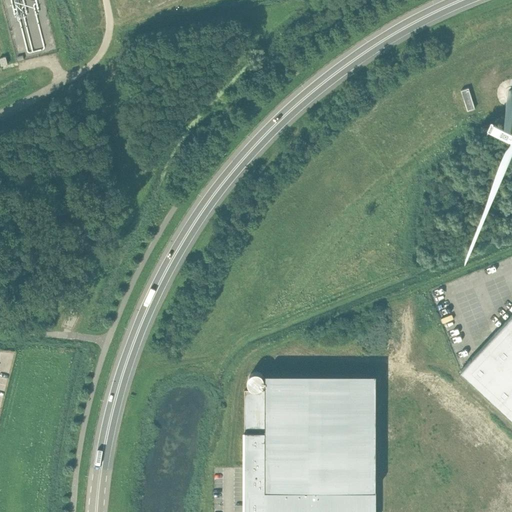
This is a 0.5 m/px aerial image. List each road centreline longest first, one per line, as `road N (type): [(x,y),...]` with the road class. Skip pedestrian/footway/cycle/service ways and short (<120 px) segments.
road 1 (tertiary): [(96,511),(108,425),(132,346),(210,199),(268,131),(332,75),(464,0)]
road 2 (unclassified): [(0,114),(96,62),(110,36),(105,0)]
